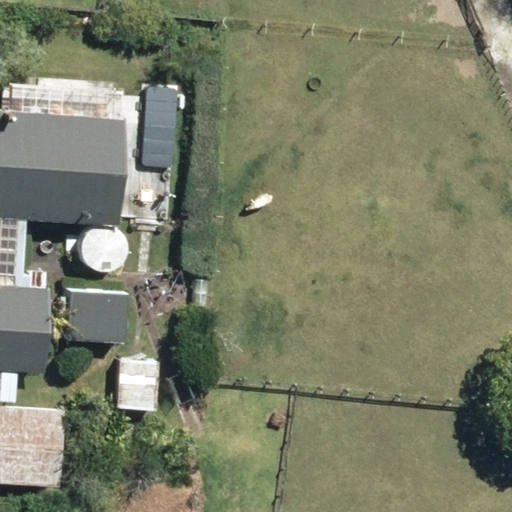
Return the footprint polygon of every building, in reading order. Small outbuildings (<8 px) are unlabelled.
[(0,361),(43,364),(49,281),(21,279),(25,208),(115,214),(123,86),(14,79),(13,98),(0,96),(0,361)] [(127,285),(72,281),(71,306),(66,305),(64,331),(123,335),(127,285)] [(165,357),(118,355),(116,405),(163,407),(165,357)] [(0,400),(0,474),(59,477),(63,403),(0,400)] [(235,509),(245,510),(246,470),(201,468),(200,508),(209,508),(235,509)]
